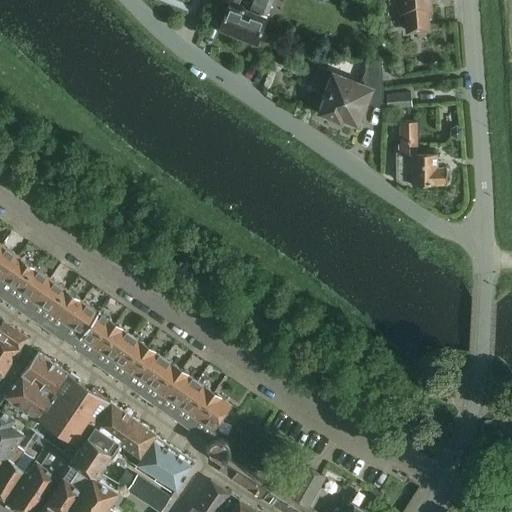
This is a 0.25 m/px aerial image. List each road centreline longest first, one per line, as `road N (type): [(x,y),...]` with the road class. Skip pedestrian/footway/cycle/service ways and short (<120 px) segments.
road 1 (residential): [(445,480),(274,380),(0,196)]
road 2 (unclassified): [(128,0),(200,63),(450,234),(486,237)]
road 3 (unclassified): [(486,237),(469,0)]
road 4 (residential): [(202,466),(193,443),(37,330)]
road 5 (residential): [(445,480),(475,401),(481,352)]
